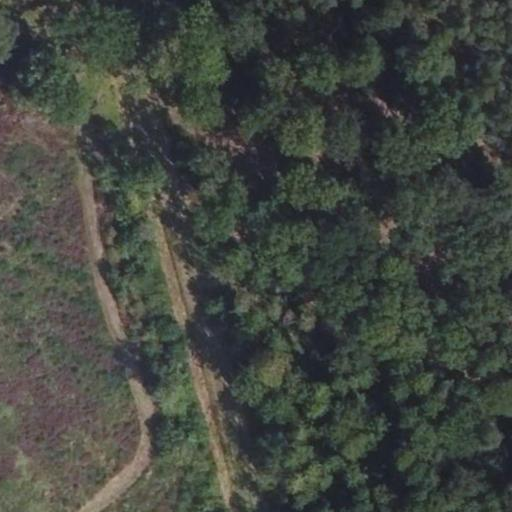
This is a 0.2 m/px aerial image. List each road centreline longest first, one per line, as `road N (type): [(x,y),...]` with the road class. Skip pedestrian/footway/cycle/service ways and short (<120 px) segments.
road 1 (track): [(0,6),(511,314)]
road 2 (unknown): [(511,20),(151,96)]
